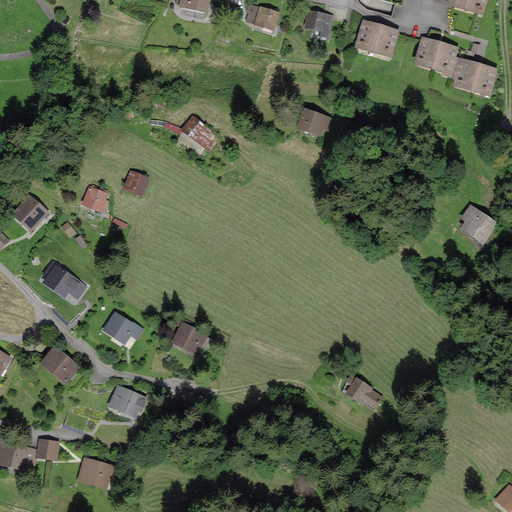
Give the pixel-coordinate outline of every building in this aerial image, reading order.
[(208,0),(181,0),(181,6),(207,11),(208,0)] [(485,0),(448,0),(448,3),(482,13),(485,0)] [(260,9),(250,6),(248,11),(251,12),(249,21),(274,28),(278,12),(261,7),(260,9)] [(331,17),(311,12),(307,27),(328,32),(331,17)] [(397,31),(364,21),(357,45),(390,55),(397,31)] [(417,62),(450,71),(453,58),(456,47),(423,38),(417,62)] [(489,93),(495,69),(453,58),(450,71),(449,74),(459,77),(456,85),(489,93)] [(332,119),(305,109),(299,127),(319,134),(322,126),(328,129),(332,119)] [(217,138),(193,118),(184,129),(208,149),(217,138)] [(148,178),(131,172),(125,188),(142,194),(148,178)] [(107,193),(89,187),(84,204),(104,211),(108,201),(105,200),(107,193)] [(47,212),(29,196),(13,214),(31,230),(47,212)] [(496,223),(471,206),(463,217),(468,220),(463,228),(483,242),(496,223)] [(75,233),(68,223),(63,226),(70,236),(75,233)] [(0,247),(10,239),(0,228),(0,247)] [(59,265),(53,260),(44,274),(47,277),(44,282),(65,297),(69,291),(78,298),(87,286),(58,266),(59,265)] [(142,329),(116,312),(104,330),(125,343),(130,334),(136,338),(142,329)] [(208,333),(185,320),(173,341),(194,353),(198,345),(200,347),(208,333)] [(79,367),(55,347),(42,362),(66,383),(79,367)] [(0,375),(10,357),(0,352),(0,375)] [(373,389),(357,378),(347,393),(362,403),(364,399),(375,406),(380,397),(371,391),(373,389)] [(146,398),(118,387),(110,405),(135,416),(138,409),(140,411),(146,398)] [(59,443),(40,439),(37,455),(56,458),(59,443)] [(35,449),(0,440),(0,462),(30,470),(35,449)] [(116,467),(85,459),(79,479),(106,487),(108,478),(112,479),(116,467)] [(511,511),(511,486),(510,485),(497,499),(511,511)]
